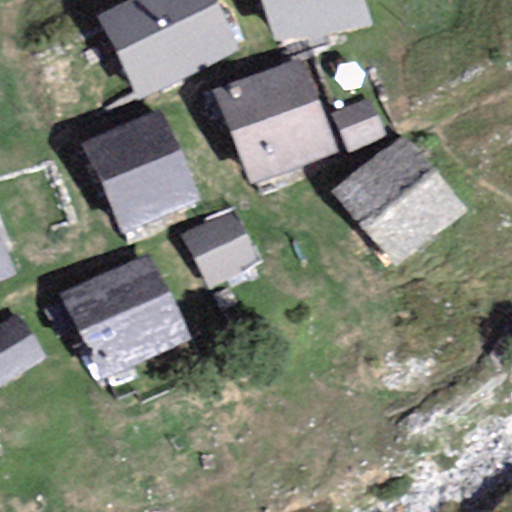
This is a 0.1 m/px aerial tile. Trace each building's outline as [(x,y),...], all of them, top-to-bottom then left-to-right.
[(206,0),(169,0),(99,36),(135,107),(235,56),(206,0)] [(351,0),(251,0),(262,50),(358,30),(351,0)] [(296,75),(207,113),(241,192),(330,154),(296,75)] [(368,106),(332,119),(345,154),(381,141),(368,106)] [(168,119),(79,157),(113,236),(202,198),(168,119)] [(462,221),(401,148),(331,206),(391,280),(462,221)] [(231,222),(180,249),(206,298),(257,271),(231,222)] [(152,267),(63,306),(97,385),(186,346),(152,267)] [(16,321),(0,330),(0,390),(43,365),(16,321)]
